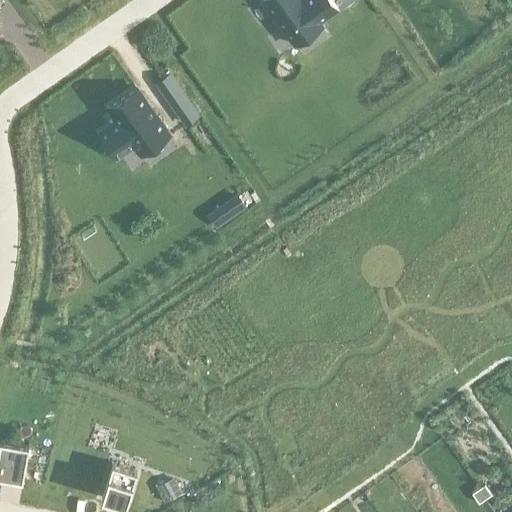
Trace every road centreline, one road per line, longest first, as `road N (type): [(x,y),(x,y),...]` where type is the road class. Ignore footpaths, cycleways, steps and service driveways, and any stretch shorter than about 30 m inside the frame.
road 1 (residential): [(148,0),(45,71),(4,106),(0,124)]
road 2 (residential): [(0,148),(9,224),(0,295)]
